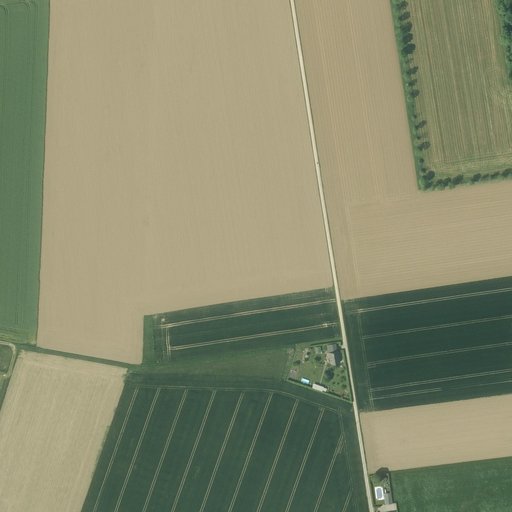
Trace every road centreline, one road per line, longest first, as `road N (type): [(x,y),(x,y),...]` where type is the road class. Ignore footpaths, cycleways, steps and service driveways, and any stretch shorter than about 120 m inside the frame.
road 1 (unclassified): [(372,511),(293,0)]
road 2 (track): [(345,337),(145,366),(0,341)]
